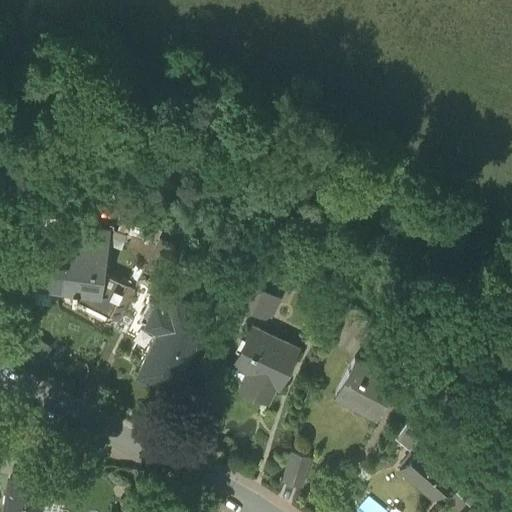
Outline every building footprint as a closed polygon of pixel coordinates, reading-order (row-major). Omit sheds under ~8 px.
[(162,230),(123,215),(117,231),(155,245),(157,242),(162,230)] [(83,229),(80,251),(29,243),(24,277),(53,282),(52,285),(72,288),(71,296),(75,297),(89,304),(93,297),(112,307),(125,281),(102,270),(108,232),(83,229)] [(233,268),(218,298),(232,304),(242,284),(244,279),(247,275),(233,268)] [(281,297),(244,279),(242,284),(256,291),(247,309),(265,317),(273,314),(281,297)] [(256,291),(242,284),(232,304),(228,313),(241,320),(247,309),(256,291)] [(207,311),(175,296),(169,307),(156,301),(147,320),(160,326),(138,370),(154,378),(157,370),(174,378),(207,311)] [(278,340),(251,327),(253,324),(252,324),(232,365),(233,365),(235,362),(252,370),(243,388),(264,398),(272,382),(278,385),(277,387),(278,387),(298,346),(279,337),(278,340)] [(395,378),(354,356),(335,391),(376,414),(395,378)] [(418,405),(395,436),(413,450),(422,440),(418,436),(433,418),(418,405)] [(456,469),(422,440),(413,450),(401,464),(419,480),(417,482),(432,496),(456,469)] [(309,455),(292,450),(283,479),(300,484),(309,455)] [(57,455),(31,456),(32,471),(64,470),(64,456),(57,455)] [(490,481),(476,467),(455,491),(472,507),(472,506),(468,502),(490,481)] [(45,482),(10,476),(4,511),(38,511),(40,502),(42,502),(45,482)]
